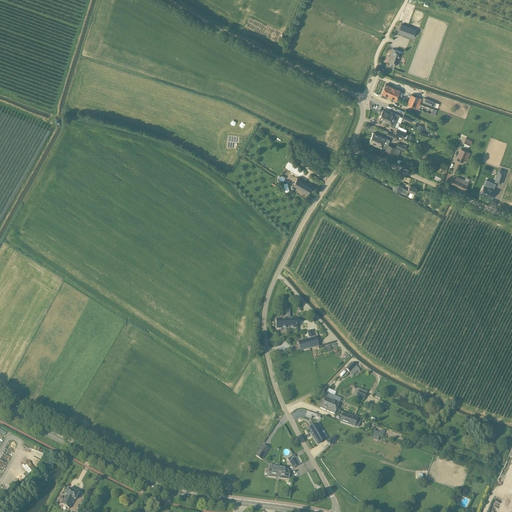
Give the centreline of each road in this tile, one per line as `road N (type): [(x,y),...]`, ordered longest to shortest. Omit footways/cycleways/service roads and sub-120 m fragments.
road 1 (unclassified): [(334,511),(275,387),(263,318),(308,212),(349,148)]
road 2 (tertiary): [(307,511),(182,494),(0,409)]
road 3 (unclassified): [(349,148),(361,121),(356,96),(167,0)]
road 4 (unclassified): [(511,222),(349,148)]
